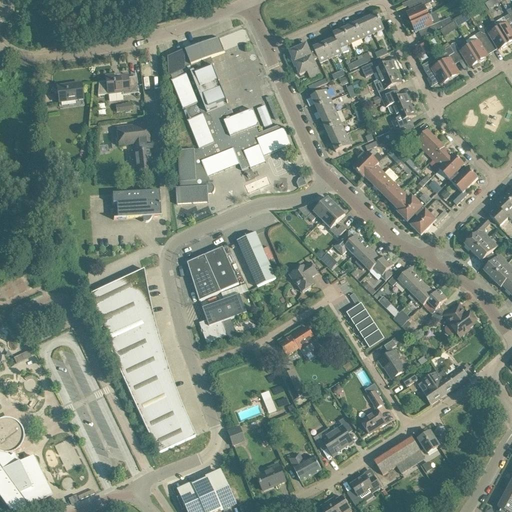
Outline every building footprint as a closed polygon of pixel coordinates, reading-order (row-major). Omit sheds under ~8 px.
[(408,16),(411,24),(429,16),(426,8),(424,9),(424,7),(429,5),(426,0),(423,0),(419,2),(417,3),(419,8),(408,13),(409,16),(408,16)] [(471,13),(474,18),(485,11),(481,5),(475,9),(476,10),(471,13)] [(429,16),(411,24),(415,31),(416,31),(417,33),(419,32),(422,39),(431,35),(432,36),(439,32),(438,31),(444,28),(441,22),(440,22),(436,13),(429,16)] [(378,15),(367,20),(374,35),(385,30),(378,15)] [(509,15),(495,24),(508,46),(511,43),(511,31),(511,30),(511,20),(509,16),(509,15)] [(367,20),(356,24),(363,40),(374,35),(367,20)] [(482,23),(476,26),(481,33),(488,45),(493,42),(498,50),(498,51),(500,49),(501,50),(508,46),(495,24),(485,30),(482,23)] [(356,24),(345,29),(352,45),(363,40),(356,24)] [(446,28),(440,31),(444,37),(450,34),(446,28)] [(333,34),(335,39),(341,49),(352,45),(345,29),(333,34)] [(481,33),(466,42),(470,47),(480,63),(487,59),(486,58),(488,57),(488,56),(483,48),(488,45),(481,33)] [(172,81),(171,81),(183,110),(186,109),(190,120),(188,121),(199,151),(178,152),(180,189),(176,190),(177,205),(208,204),(208,195),(213,195),(214,193),(214,191),(214,189),(213,187),(211,185),(208,178),(240,165),(242,171),(250,168),(251,170),(267,163),(264,158),(292,147),(285,129),(281,131),(280,126),(259,134),(257,128),(260,127),(253,111),(235,118),(232,111),(222,114),(220,109),(225,107),(209,66),(213,65),(210,59),(224,53),(218,38),(167,59),(168,78),(171,77),(172,81)] [(335,39),(324,44),(331,59),(343,54),(341,49),(335,39)] [(419,44),(423,51),(430,46),(426,40),(419,44)] [(465,40),(456,46),(461,54),(465,60),(469,67),(470,68),(472,67),(473,68),(474,70),(480,66),(479,64),(480,63),(470,47),(466,42),(465,40)] [(314,49),(314,50),(318,59),(319,60),(320,64),(331,59),(324,44),(314,49)] [(455,44),(450,47),(451,48),(456,57),(460,63),(465,60),(461,54),(456,46),(455,44)] [(290,53),(297,68),(318,59),(314,50),(310,51),(307,45),(290,53)] [(447,53),(438,59),(439,60),(451,81),(458,76),(457,75),(460,74),(455,66),(451,60),(456,57),(451,48),(450,47),(445,51),(447,53)] [(359,61),(359,62),(361,67),(372,62),(369,53),(358,58),(359,61)] [(318,59),(297,68),(300,76),(308,73),(310,79),(321,75),(315,62),(319,60),(318,59)] [(377,73),(380,80),(397,73),(396,70),(397,70),(394,64),(393,64),(392,62),(383,66),(380,61),(383,60),(383,59),(362,69),(366,78),(377,73)] [(425,65),(422,67),(424,71),(429,79),(435,75),(441,85),(443,84),(444,85),(451,81),(439,60),(426,68),(425,65)] [(359,61),(348,66),(350,71),(361,67),(359,62),(359,61)] [(373,99),(375,102),(395,93),(392,88),(402,84),(401,81),(399,75),(398,75),(397,73),(380,80),(383,87),(378,89),(381,96),(373,99)] [(106,82),(99,83),(98,97),(122,93),(122,97),(138,94),(135,78),(128,79),(128,75),(114,77),(114,75),(105,76),(106,82)] [(352,84),(355,91),(362,88),(359,81),(352,84)] [(81,84),(57,87),(59,104),(83,101),(81,84)] [(312,97),(317,108),(332,102),(327,91),(312,97)] [(391,106),(394,113),(412,106),(411,103),(409,97),(408,97),(407,95),(397,99),(395,93),(375,102),(376,106),(383,103),(386,109),(391,106)] [(317,108),(322,120),(337,113),(332,102),(317,108)] [(115,106),(116,113),(132,111),(131,104),(115,106)] [(415,129),(411,119),(416,116),(415,114),(416,113),(414,108),(413,108),(412,106),(394,113),(397,120),(392,122),(399,138),(411,132),(415,129)] [(257,110),(264,128),(272,125),(265,107),(257,110)] [(337,113),(322,120),(326,131),(342,124),(346,122),(341,111),(337,113)] [(133,152),(136,176),(153,174),(150,150),(149,150),(148,143),(149,142),(148,133),(150,132),(147,120),(138,122),(138,126),(117,129),(119,146),(133,144),(134,152),(133,152)] [(326,131),(331,142),(347,135),(342,124),(326,131)] [(378,145),(393,139),(390,132),(375,138),(378,145)] [(427,132),(416,143),(424,152),(436,140),(427,132)] [(347,135),(331,142),(336,153),(351,146),(347,135)] [(424,152),(433,160),(444,148),(436,140),(424,152)] [(453,157),(444,148),(433,160),(441,169),(453,157)] [(383,160),(373,150),(369,154),(353,169),(364,179),(365,178),(377,166),(383,160)] [(441,169),(439,171),(451,182),(466,167),(454,156),(453,157),(441,169)] [(400,160),(396,163),(405,171),(408,168),(400,160)] [(365,178),(374,186),(385,175),(377,166),(365,178)] [(463,194),(454,203),(457,206),(469,194),(466,192),(478,179),(466,167),(451,182),(463,194)] [(374,186),(382,195),(394,183),(385,175),(374,186)] [(297,184),(299,189),(307,186),(304,177),(299,179),(297,184)] [(429,187),(437,195),(442,189),(434,182),(429,187)] [(382,195),(391,203),(402,191),(394,183),(382,195)] [(391,203),(399,211),(411,200),(402,191),(391,203)] [(442,196),(446,200),(451,195),(447,191),(442,196)] [(113,205),(116,204),(117,220),(143,219),(143,220),(143,222),(144,223),(145,224),(146,224),(148,223),(149,223),(151,220),(152,218),(161,218),(159,192),(112,195),(113,205)] [(431,199),(425,194),(420,199),(425,204),(431,199)] [(398,213),(409,225),(425,209),(413,198),(411,200),(399,211),(398,213)] [(509,218),(509,219),(511,221),(511,204),(505,198),(497,206),(498,208),(509,218)] [(323,221),(337,207),(328,199),(314,213),(311,214),(305,208),(298,210),(307,219),(308,218),(312,222),(318,217),(323,221)] [(337,207),(323,221),(331,230),(330,231),(338,239),(346,230),(342,226),(338,230),(334,227),(345,216),(337,207)] [(509,219),(509,218),(498,208),(490,217),(497,224),(500,227),(509,219)] [(425,209),(409,225),(421,237),(434,224),(436,227),(448,215),(445,212),(441,216),(435,210),(430,215),(425,209)] [(487,220),(481,226),(485,230),(491,224),(487,220)] [(479,232),(465,245),(471,251),(486,236),(483,232),(485,230),(481,226),(477,230),(479,232)] [(238,242),(258,288),(276,280),(256,234),(238,242)] [(347,234),(334,247),(343,256),(348,251),(354,256),(365,245),(356,236),(353,240),(347,234)] [(471,251),(476,257),(492,241),(486,236),(471,251)] [(476,257),(482,262),(497,247),(492,241),(476,257)] [(355,264),(359,267),(373,253),(365,245),(354,256),(358,261),(355,264)] [(482,262),(487,268),(496,259),(491,254),(498,247),(497,247),(482,262)] [(205,256),(221,293),(239,285),(223,248),(205,256)] [(321,250),(316,255),(321,259),(326,254),(321,250)] [(366,268),(371,273),(386,257),(385,257),(382,261),(373,253),(359,267),(363,271),(366,268)] [(221,293),(205,256),(188,264),(200,302),(221,293)] [(484,271),(490,277),(505,262),(499,256),(496,259),(487,268),(484,271)] [(386,257),(371,273),(375,269),(383,277),(381,278),(386,283),(394,274),(390,270),(394,266),(386,257)] [(490,277),(496,283),(511,267),(505,262),(490,277)] [(290,276),(296,285),(297,284),(303,293),(315,285),(311,279),(318,274),(311,263),(304,268),(304,267),(290,276)] [(501,289),(503,287),(511,278),(511,268),(511,267),(496,283),(501,289)] [(85,297),(158,455),(195,437),(184,411),(174,387),(168,368),(161,347),(156,329),(153,317),(150,301),(147,289),(144,270),(85,297)] [(399,282),(407,290),(418,279),(410,270),(405,275),(401,271),(388,283),(393,287),(399,282)] [(511,278),(503,287),(509,294),(511,290),(511,278)] [(409,297),(412,301),(427,287),(418,279),(407,290),(412,294),(409,297)] [(371,287),(366,282),(362,286),(367,290),(371,287)] [(419,302),(424,307),(439,291),(435,295),(427,287),(412,301),(416,305),(419,302)] [(439,291),(424,307),(433,316),(430,319),(433,321),(441,316),(449,310),(443,304),(447,300),(439,291)] [(354,294),(350,297),(357,308),(361,305),(354,294)] [(204,333),(203,334),(207,344),(228,336),(230,341),(237,338),(231,320),(247,314),(240,295),(203,309),(207,321),(200,324),(202,330),(203,330),(204,333)] [(357,308),(348,314),(352,321),(366,312),(361,305),(357,308)] [(400,314),(392,305),(387,310),(395,318),(400,314)] [(460,305),(444,316),(450,324),(448,325),(447,326),(446,327),(445,329),(445,331),(445,332),(446,333),(446,335),(447,335),(448,336),(449,336),(450,336),(452,336),(455,335),(456,334),(460,339),(471,331),(470,329),(478,324),(470,313),(465,316),(463,313),(464,312),(460,305)] [(411,319),(403,311),(400,314),(395,318),(394,320),(402,328),(406,324),(408,322),(411,319)] [(366,312),(352,321),(357,328),(370,319),(366,312)] [(441,316),(433,321),(435,324),(436,325),(442,320),(442,318),(441,316)] [(370,319),(357,328),(361,334),(375,326),(370,319)] [(375,326),(361,334),(366,341),(379,332),(375,326)] [(292,338),(280,345),(288,357),(299,350),(301,351),(317,341),(308,328),(292,338)] [(342,341),(336,330),(335,331),(334,332),(340,342),(342,341)] [(379,332),(366,341),(370,348),(383,339),(379,332)] [(13,356),(15,362),(30,357),(28,351),(13,356)] [(406,371),(398,358),(399,357),(395,351),(380,362),(383,368),(385,367),(389,372),(388,373),(392,380),(406,371)] [(0,497),(10,511),(23,502),(28,500),(31,504),(36,501),(37,503),(51,496),(33,457),(19,463),(18,461),(20,459),(18,455),(16,456),(14,454),(18,451),(21,447),(23,442),(24,437),(23,433),(21,428),(17,424),(13,422),(9,420),(4,420),(0,421),(0,418),(0,362),(1,361),(1,358),(1,354),(0,352),(0,497)] [(434,360),(438,366),(446,361),(442,355),(434,360)] [(444,371),(439,375),(442,381),(440,382),(442,385),(439,388),(445,396),(469,379),(463,371),(461,368),(448,377),(444,371)] [(437,373),(418,386),(432,406),(445,396),(439,388),(442,385),(440,382),(442,381),(437,373)] [(413,374),(403,381),(407,388),(418,381),(413,374)] [(285,383),(294,402),(307,396),(297,377),(285,383)] [(334,390),(334,391),(335,394),(337,396),(342,395),(343,393),(342,390),(339,387),(334,390)] [(368,397),(377,410),(384,405),(376,392),(368,397)] [(294,405),(288,408),(291,414),(297,411),(294,405)] [(361,422),(369,435),(386,424),(378,411),(361,422)] [(343,427),(333,434),(344,451),(354,444),(347,432),(351,429),(344,419),(339,422),(343,427)] [(239,428),(228,432),(233,446),(244,441),(239,428)] [(344,451),(333,434),(329,429),(314,439),(315,441),(321,449),(326,446),(333,458),(344,451)] [(419,441),(415,443),(412,437),(374,461),(383,476),(397,467),(402,475),(425,459),(421,453),(425,450),(428,454),(440,447),(431,433),(419,440),(419,441)] [(290,462),(301,483),(322,471),(317,463),(315,457),(303,463),(300,457),(290,462)] [(258,478),(264,492),(286,482),(279,465),(256,474),(258,478)] [(180,497),(177,498),(182,510),(185,508),(186,511),(215,511),(234,504),(221,473),(178,492),(180,497)] [(347,494),(357,509),(365,504),(361,497),(373,489),(376,492),(382,488),(375,477),(369,481),(366,476),(351,485),(354,490),(347,494)] [(504,491),(501,496),(511,501),(511,487),(510,487),(506,493),(504,491)] [(321,507),(324,511),(351,511),(352,511),(341,495),(321,507)] [(511,511),(511,501),(501,496),(495,508),(498,510),(496,511),(511,511)]
